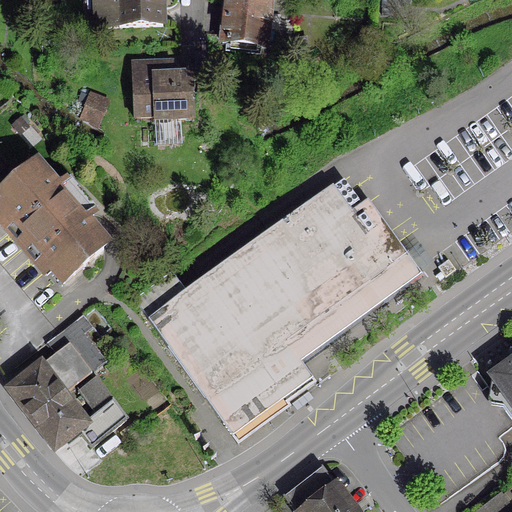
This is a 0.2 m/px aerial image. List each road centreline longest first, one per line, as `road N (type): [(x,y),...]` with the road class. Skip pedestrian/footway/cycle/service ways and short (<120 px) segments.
road 1 (secondary): [(330,419),(511,287)]
road 2 (secondary): [(199,511),(330,419)]
